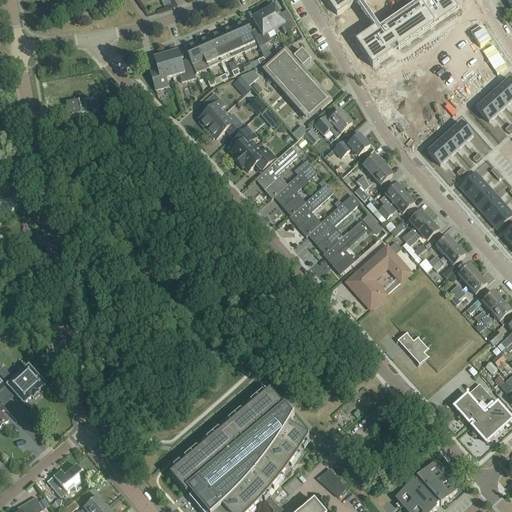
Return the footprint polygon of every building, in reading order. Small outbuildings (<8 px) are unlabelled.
[(164,8),(171,5),(168,0),(167,0),(161,3),(164,8)] [(326,0),(329,4),(332,2),(335,6),(332,8),(337,16),(357,2),(355,0),(326,0)] [(376,30),(356,43),(361,51),(364,49),(367,53),(364,55),(373,68),(374,68),(372,65),(377,62),(379,65),(393,55),(391,52),(397,48),(399,51),(406,46),(405,43),(409,40),(411,43),(418,37),(416,35),(421,32),(423,35),(430,29),(428,27),(433,24),(434,26),(453,13),(452,11),(456,8),(458,10),(459,10),(452,0),(423,0),(425,3),(422,6),(380,35),(376,30)] [(264,13),(274,31),(281,28),(285,35),(296,28),(288,14),(282,18),(275,6),(264,13)] [(268,35),(274,31),(264,13),(252,19),(259,31),(253,35),(259,49),(265,46),(272,42),(268,35)] [(233,28),(244,54),(257,48),(246,23),(233,28)] [(233,59),(244,54),(233,28),(221,34),(233,59)] [(460,46),(471,39),(466,31),(455,38),(460,46)] [(221,64),(233,59),(221,34),(210,39),(221,64)] [(495,78),(474,38),(459,47),(473,75),(467,78),(473,89),(495,78)] [(209,69),(221,64),(210,39),(198,44),(209,69)] [(196,75),(209,69),(198,44),(185,50),(196,75)] [(259,49),(264,59),(265,61),(271,57),(265,46),(259,49)] [(166,56),(173,79),(180,77),(182,84),(197,80),(189,64),(182,66),(178,52),(166,56)] [(303,69),(311,62),(302,52),(294,59),(303,69)] [(309,119),(327,102),(284,54),(266,70),(309,119)] [(157,69),(150,71),(156,92),(168,88),(166,81),(173,79),(166,56),(154,59),(157,69)] [(249,87),(259,79),(253,72),(241,78),(249,87)] [(511,83),(510,81),(502,88),(511,98),(511,83)] [(511,98),(502,88),(494,95),(506,109),(511,103),(511,98)] [(472,103),(477,99),(473,92),(467,96),(472,103)] [(208,131),(225,115),(222,110),(225,107),(214,95),(203,106),(208,112),(199,121),(200,122),(199,124),(203,128),(204,127),(208,131)] [(494,95),(486,102),(498,116),(506,109),(494,95)] [(249,107),(257,116),(267,108),(258,98),(249,107)] [(69,116),(86,113),(84,100),(67,102),(69,116)] [(486,102),(477,110),(489,124),(498,116),(486,102)] [(353,125),(342,112),(330,123),(326,118),(315,127),(324,137),(330,132),(337,139),(353,125)] [(225,115),(208,131),(211,135),(210,136),(214,140),(215,139),(217,141),(226,132),(231,138),(243,128),(233,116),(229,119),(225,115)] [(280,125),(276,120),(271,124),(275,129),(280,125)] [(461,124),(453,131),(466,145),(474,138),(461,124)] [(298,142),(308,133),(302,127),(292,136),(298,142)] [(257,139),(247,128),(231,143),(236,149),(231,154),(235,159),(234,160),(238,165),(256,149),(251,144),(257,139)] [(453,131),(445,139),(458,152),(466,145),(453,131)] [(314,146),(320,141),(312,132),(306,137),(314,146)] [(370,148),(360,136),(348,146),(345,142),(334,152),(342,160),(352,151),(359,158),(370,148)] [(445,139),(437,146),(450,160),(458,152),(445,139)] [(437,146),(428,154),(441,168),(450,160),(437,146)] [(238,165),(243,170),(244,169),(249,174),(254,169),(260,174),(276,160),(267,150),(261,155),(256,149),(238,165)] [(287,187),(278,176),(299,158),(291,149),(255,181),(272,200),(274,199),(287,187)] [(372,178),(384,167),(376,157),(364,168),(372,178)] [(308,168),(304,172),(287,187),(274,199),(291,218),(306,204),(296,194),(317,176),(309,167),(308,168)] [(384,167),(372,178),(381,187),(393,176),(384,167)] [(476,175),(460,189),(469,200),(486,185),(476,175)] [(360,189),(368,182),(364,177),(356,184),(360,189)] [(368,182),(360,189),(364,193),(372,186),(368,182)] [(486,185),(469,200),(479,210),(495,196),(486,185)] [(394,206),(406,195),(398,186),(386,197),(380,202),(384,207),(378,212),(376,211),(372,214),(378,221),(390,210),(394,206)] [(325,187),(322,189),(306,204),(291,218),(289,220),(306,239),(308,237),(321,225),(312,215),(333,196),(325,187)] [(410,200),(406,195),(394,206),(403,216),(415,205),(414,203),(414,202),(411,199),(410,200)] [(495,196),(479,210),(488,220),(504,206),(495,196)] [(321,207),(324,212),(333,207),(330,202),(321,207)] [(342,207),(338,210),(321,225),(308,237),(325,256),(344,239),(344,238),(334,229),(351,214),(344,205),(342,207)] [(511,214),(504,206),(488,220),(497,231),(511,218),(511,214)] [(390,210),(378,221),(383,226),(387,223),(386,222),(394,215),(390,210)] [(402,240),(406,244),(430,222),(422,213),(410,224),(414,229),(402,240)] [(362,223),(369,230),(375,225),(369,217),(362,223)] [(439,232),(430,222),(406,244),(410,249),(422,238),(427,243),(439,232)] [(344,239),(325,256),(323,258),(340,277),(355,263),(346,253),(367,234),(359,225),(344,238),(344,239)] [(395,239),(404,230),(400,226),(391,234),(395,239)] [(445,258),(457,247),(448,238),(436,248),(445,258)] [(298,242),(291,250),(297,255),(303,247),(298,242)] [(417,258),(426,250),(422,246),(414,254),(417,258)] [(461,252),(457,247),(445,258),(441,262),(433,269),(437,273),(445,266),(444,266),(448,262),(454,268),(466,257),(465,256),(466,254),(463,251),(461,252)] [(387,249),(347,284),(371,311),(387,297),(388,296),(376,283),(377,282),(388,272),(400,285),(401,284),(402,284),(411,275),(387,249)] [(429,264),(433,269),(441,262),(437,258),(429,264)] [(467,287),(479,276),(470,266),(458,277),(467,287)] [(447,281),(456,273),(452,268),(443,276),(447,281)] [(479,276),(467,287),(476,296),(488,286),(479,276)] [(450,293),(455,298),(462,291),(458,286),(450,293)] [(453,300),(451,301),(457,307),(461,304),(459,302),(467,295),(462,291),(455,298),(453,300)] [(492,314),(503,303),(494,293),(483,304),(492,314)] [(503,303),(492,314),(500,323),(511,313),(511,311),(511,310),(508,307),(507,307),(503,303)] [(478,309),(474,304),(466,312),(470,316),(478,309)] [(479,325),(487,318),(482,313),(475,320),(479,325)] [(479,325),(474,329),(479,335),(492,324),(491,322),(487,318),(479,325)] [(506,350),(511,343),(511,325),(509,328),(511,331),(511,334),(508,338),(509,338),(501,345),(498,348),(502,353),(505,349),(506,350)] [(493,348),(503,339),(497,332),(487,341),(493,348)] [(406,335),(396,344),(418,368),(428,359),(424,354),(428,350),(418,339),(414,343),(406,335)] [(39,395),(38,393),(45,386),(29,368),(14,382),(11,379),(6,384),(0,377),(0,395),(9,388),(24,405),(32,398),(33,400),(39,395)] [(488,383),(495,375),(486,368),(479,376),(488,383)] [(473,377),(477,374),(472,369),(469,372),(473,377)] [(499,378),(492,382),(497,391),(505,387),(499,378)] [(494,402),(480,386),(468,396),(454,408),(469,425),(471,423),(474,426),(472,428),(486,444),(511,421),(511,420),(498,404),(495,407),(492,404),(494,402)] [(286,410),(271,393),(271,392),(171,475),(186,494),(191,491),(194,495),(190,498),(191,499),(191,498),(202,511),(251,511),(264,500),(273,511),(281,511),(267,495),(276,483),(287,470),(309,437),(289,425),(292,420),(291,419),(292,418),(285,411),(286,410)] [(3,417),(7,413),(0,404),(0,429),(8,422),(3,417)] [(50,414),(52,405),(40,404),(39,412),(50,414)] [(414,484),(397,499),(399,501),(408,511),(435,511),(437,510),(436,509),(440,505),(441,507),(458,492),(434,466),(418,481),(414,484)] [(65,478),(61,474),(54,479),(55,480),(48,486),(60,500),(51,507),(55,511),(63,511),(68,508),(61,500),(67,495),(68,496),(75,490),(76,492),(88,482),(77,469),(65,478)] [(338,499),(346,490),(335,477),(334,476),(332,474),(330,470),(326,474),(318,480),(338,499)] [(105,511),(108,510),(99,499),(85,511),(105,511)] [(36,500),(17,511),(42,511),(48,508),(44,501),(38,504),(36,500)] [(68,508),(63,511),(74,511),(79,508),(75,502),(68,508)] [(322,511),(315,503),(309,508),(308,506),(302,511),(301,511),(322,511)]
